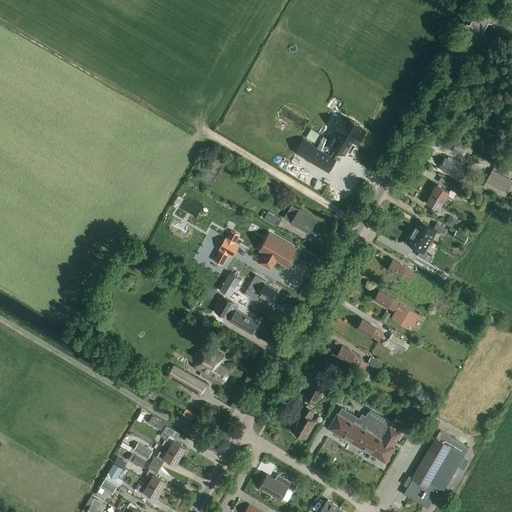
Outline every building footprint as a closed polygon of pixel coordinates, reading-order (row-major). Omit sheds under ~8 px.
[(303,151),(297,162),(323,177),(329,165),(328,164),(333,155),(339,159),(344,149),(343,149),(345,145),(352,149),(360,136),(353,132),(353,130),(342,124),(341,126),(335,122),(327,135),(332,138),(329,143),(323,140),(320,145),(316,142),(312,149),(320,153),(322,149),(329,153),(324,162),(303,151)] [(451,152),(460,157),(464,150),(471,154),(473,149),(461,142),(458,146),(455,144),(451,152)] [(446,158),(442,166),(444,167),(443,169),(462,180),(469,169),(448,158),(447,159),(446,158)] [(424,173),(443,181),(445,176),(426,168),(424,173)] [(511,183),(511,180),(492,170),(485,182),(507,193),(511,183)] [(271,198),(276,191),(265,183),(260,190),(271,198)] [(460,187),(454,184),(451,189),(457,192),(460,187)] [(449,192),(437,185),(431,194),(443,201),(447,195),(454,199),(456,193),(450,190),(449,192)] [(443,201),(431,194),(426,203),(438,210),(437,212),(443,215),(446,210),(440,206),(443,201)] [(292,205),(284,218),(291,222),(290,224),(308,235),(317,220),(299,209),(292,205)] [(410,216),(415,212),(411,206),(406,210),(410,216)] [(426,218),(429,212),(422,208),(419,214),(426,218)] [(263,219),(276,227),(281,219),(268,211),(263,219)] [(450,215),(446,223),(452,227),(457,219),(450,215)] [(443,234),(446,229),(436,223),(433,228),(419,220),(412,231),(430,242),(437,231),(443,234)] [(424,253),(430,242),(412,231),(406,243),(420,251),(417,256),(427,262),(430,256),(424,253)] [(456,231),(453,237),(462,242),(465,236),(456,231)] [(295,249),(272,236),(263,252),(265,253),(260,262),(270,268),(276,259),(286,265),(295,249)] [(221,250),(215,260),(222,264),(228,254),(221,250)] [(405,267),(393,260),(388,269),(401,276),(409,280),(414,273),(405,268),(405,267)] [(203,278),(213,284),(219,274),(209,268),(203,278)] [(230,272),(224,282),(235,288),(241,279),(230,272)] [(242,285),(239,283),(236,289),(246,294),(249,289),(249,290),(256,278),(248,274),(242,285)] [(272,300),(278,291),(265,283),(265,284),(260,281),(255,290),(272,300)] [(379,291),(374,299),(387,307),(387,306),(395,311),(396,311),(392,318),(412,330),(421,317),(399,303),(382,292),(379,291)] [(201,299),(209,303),(212,297),(205,293),(201,299)] [(234,303),(234,304),(223,297),(215,311),(230,320),(229,321),(252,334),(258,323),(236,310),(238,306),(234,303)] [(195,305),(192,310),(205,317),(208,312),(195,305)] [(380,320),(386,323),(391,314),(385,310),(380,320)] [(206,327),(210,320),(201,315),(197,321),(206,327)] [(362,320),(357,328),(370,336),(370,335),(378,340),(381,335),(382,333),(374,328),(374,327),(362,320)] [(409,344),(392,334),(388,341),(405,351),(409,344)] [(222,383),(230,371),(219,364),(223,356),(205,345),(193,367),(222,383)] [(342,346),(337,355),(349,362),(364,370),(368,364),(379,370),(382,365),(370,358),(367,363),(353,354),(354,354),(342,346)] [(174,365),(167,377),(200,396),(206,385),(174,365)] [(369,374),(364,371),(358,380),(363,383),(369,374)] [(169,384),(166,390),(184,400),(188,394),(169,384)] [(305,397),(315,403),(323,390),(313,384),(305,397)] [(339,400),(344,403),(348,396),(343,393),(339,400)] [(314,411),(306,406),(292,430),(306,438),(316,421),(310,418),(314,411)] [(341,408),(330,428),(386,461),(393,448),(391,446),(398,435),(400,431),(402,432),(407,424),(394,417),(391,422),(370,410),(366,416),(362,414),(359,419),(341,408)] [(195,414),(186,409),(181,418),(190,423),(195,414)] [(148,414),(145,421),(161,431),(165,424),(148,414)] [(474,434),(480,424),(476,421),(470,432),(474,434)] [(440,430),(436,437),(412,477),(413,478),(404,493),(428,507),(439,487),(444,490),(469,447),(440,430)] [(152,445),(155,439),(146,434),(143,439),(152,445)] [(181,457),(187,448),(175,441),(176,439),(170,435),(168,440),(173,443),(169,450),(181,457)] [(128,460),(142,468),(147,458),(148,459),(153,451),(138,442),(133,450),(138,452),(136,455),(132,452),(128,460)] [(181,457),(169,450),(166,455),(160,452),(157,457),(163,461),(164,459),(176,466),(181,457)] [(109,472),(104,479),(118,487),(122,480),(117,477),(122,469),(113,464),(109,472)] [(162,490),(167,481),(155,474),(156,472),(150,469),(147,474),(153,477),(149,483),(162,490)] [(267,475),(260,487),(281,499),(288,488),(294,491),(297,485),(278,474),(275,480),(267,475)] [(104,480),(96,494),(104,499),(108,492),(112,494),(116,487),(104,480)] [(162,490),(149,483),(146,489),(140,485),(137,490),(142,494),(143,492),(156,499),(162,490)] [(85,499),(90,492),(84,489),(80,495),(85,499)] [(106,505),(94,497),(90,504),(87,502),(82,511),(83,511),(103,511),(102,511),(106,505)] [(336,511),(339,508),(327,500),(318,511),(336,511)] [(142,511),(135,508),(136,506),(130,502),(127,508),(132,511),(131,511),(142,511)]
